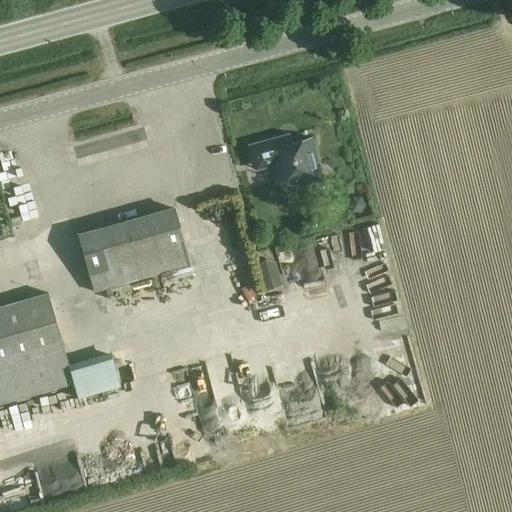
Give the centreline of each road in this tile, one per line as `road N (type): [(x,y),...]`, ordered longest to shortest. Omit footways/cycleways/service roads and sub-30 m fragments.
road 1 (unclassified): [(116,88),(444,0)]
road 2 (unclassified): [(0,120),(116,88)]
